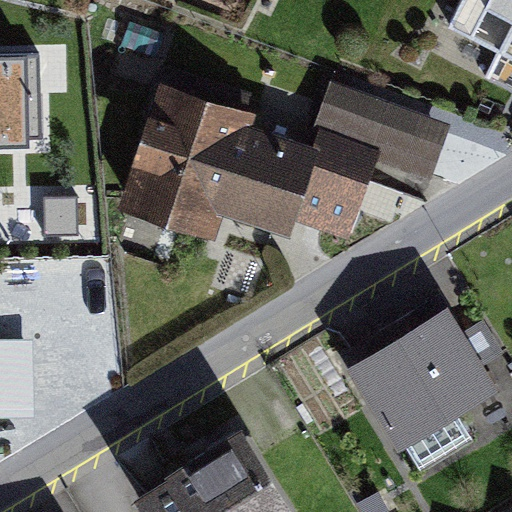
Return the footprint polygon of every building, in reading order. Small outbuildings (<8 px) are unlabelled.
[(511,0),(469,0),(457,25),(511,50),(511,0)] [(156,70),(116,194),(209,223),(217,200),(289,223),(294,209),(349,226),(375,144),(323,128),(320,137),(257,117),(261,104),(156,70)] [(337,84),(323,128),(375,144),(434,163),(448,120),(337,84)] [(353,356),(393,426),(483,374),(445,308),(443,305),(353,356)] [(144,482),(164,511),(260,511),(291,491),(241,417),(195,448),(144,482)]
